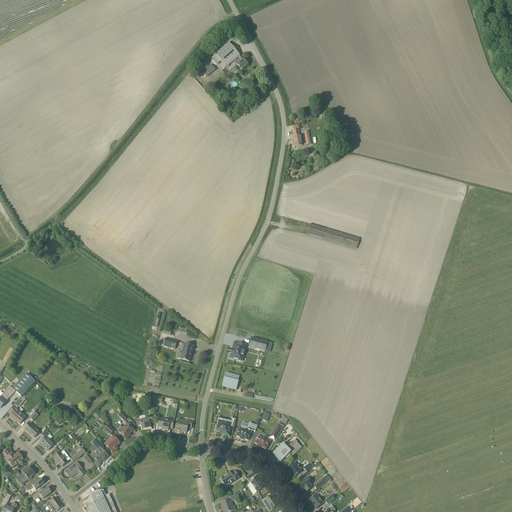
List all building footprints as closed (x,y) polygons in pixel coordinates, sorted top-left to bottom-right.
[(229,43),(215,54),(215,55),(212,58),(215,61),(214,62),(222,71),(233,62),(241,71),(248,65),(243,60),(239,56),(240,56),(229,43)] [(300,136),(299,129),(292,131),(293,137),(295,147),(302,146),(300,135),(300,136)] [(321,160),(318,154),(313,157),(315,163),(321,160)] [(356,249),(359,239),(310,225),(307,235),(356,249)] [(177,342),(165,338),(163,346),(175,349),(177,342)] [(260,347),(259,350),(265,351),(267,342),(252,338),(249,347),(255,348),(255,346),(260,347)] [(230,359),(242,362),(242,361),(239,361),(240,355),(242,356),(245,346),(246,346),(234,343),(232,350),(231,350),(230,354),(231,354),(230,359)] [(179,353),(177,359),(180,360),(189,362),(194,346),(185,344),(182,354),(179,353)] [(12,389),(10,387),(0,397),(0,407),(1,409),(6,403),(5,403),(15,392),(21,397),(35,382),(26,373),(12,389)] [(238,382),(236,381),(238,376),(229,374),(228,379),(225,379),(224,378),(222,387),(236,390),(238,382)] [(21,399),(8,413),(11,415),(10,417),(15,421),(15,420),(20,424),(25,418),(20,413),(21,412),(17,409),(19,407),(24,402),(21,399)] [(98,411),(92,416),(97,420),(102,415),(98,411)] [(124,421),(127,418),(122,412),(119,416),(124,421)] [(38,416),(34,413),(29,419),(33,422),(38,416)] [(145,420),(140,421),(140,420),(136,421),(138,426),(141,425),(142,430),(150,428),(150,425),(153,424),(151,416),(145,417),(145,420)] [(228,435),(230,425),(234,426),(234,427),(236,418),(232,418),(231,420),(225,419),(225,421),(223,422),(218,421),(219,418),(218,418),(217,425),(218,425),(217,431),(224,433),(224,434),(228,435)] [(168,421),(160,419),(158,428),(165,429),(164,430),(168,431),(169,428),(172,429),(174,421),(168,420),(168,421)] [(178,420),(175,432),(179,433),(180,432),(186,434),(187,428),(191,429),(193,422),(186,420),(186,421),(178,420)] [(239,428),(238,432),(236,437),(240,438),(240,439),(243,441),(244,440),(248,441),(251,433),(249,432),(250,430),(255,432),(257,426),(250,423),(248,427),(242,425),(240,429),(239,428)] [(39,432),(30,424),(25,430),(34,438),(39,432)] [(123,429),(119,433),(126,440),(129,437),(129,436),(134,431),(127,424),(123,428),(123,429)] [(283,427),(278,424),(273,432),(269,438),(270,439),(275,442),(283,427)] [(110,436),(114,432),(109,426),(105,430),(110,436)] [(45,432),(44,434),(40,437),(43,440),(40,443),(47,451),(54,445),(47,437),(48,436),(45,432)] [(261,449),(262,448),(265,450),(270,441),(263,437),(260,435),(261,433),(258,439),(257,438),(256,441),(257,441),(255,444),(258,446),(258,447),(261,449)] [(120,444),(113,437),(104,445),(112,453),(117,448),(117,447),(120,444)] [(98,449),(102,445),(97,439),(92,444),(98,449)] [(289,455),(290,456),(292,458),(301,448),(297,443),(294,445),(292,443),(287,448),(283,444),(277,450),(273,454),(275,456),(281,463),(286,458),(289,455)] [(21,461),(23,460),(18,453),(14,456),(9,449),(3,454),(8,461),(10,465),(9,465),(11,468),(12,467),(13,468),(18,463),(19,464),(22,462),(21,461)] [(70,459),(73,462),(85,453),(83,449),(70,459)] [(95,462),(96,462),(96,461),(99,464),(102,461),(104,459),(105,460),(109,457),(101,449),(96,454),(95,454),(92,457),(91,457),(95,462)] [(68,462),(60,453),(54,458),(61,467),(68,462)] [(85,474),(81,469),(82,469),(77,463),(65,472),(70,479),(77,473),(81,477),(85,474)] [(294,463),(286,468),(289,472),(289,473),(290,474),(291,474),(293,478),(301,473),(299,471),(301,469),(298,465),(297,466),(294,463)] [(310,464),(303,469),(306,473),(313,467),(310,464)] [(20,479),(17,481),(21,486),(29,480),(29,481),(32,478),(31,478),(34,476),(35,475),(34,473),(31,470),(30,470),(28,467),(22,472),(23,473),(25,476),(21,480),(20,479)] [(225,488),(239,478),(236,473),(235,471),(231,474),(229,472),(220,479),(221,480),(220,480),(225,488)] [(245,475),(239,480),(242,484),(245,482),(246,480),(248,479),(245,475)] [(258,478),(250,483),(257,492),(264,488),(260,481),(258,478)] [(27,491),(33,488),(36,490),(44,484),(43,483),(43,482),(42,480),(41,480),(40,479),(37,481),(36,482),(34,480),(24,488),(25,488),(26,490),(27,491)] [(306,479),(298,485),(300,489),(302,491),(303,491),(303,490),(305,493),(312,488),(310,485),(311,485),(306,479)] [(324,483),(323,482),(321,479),(313,486),(316,490),(324,483)] [(34,500),(41,497),(43,500),(51,493),(50,492),(51,491),(49,489),(48,489),(47,488),(43,491),(41,489),(32,497),(34,500)] [(92,494),(90,496),(90,497),(90,496),(91,499),(83,502),(87,511),(116,511),(114,506),(109,496),(106,497),(104,492),(104,491),(99,491),(94,493),(92,494)] [(265,500),(272,510),(279,506),(272,495),(265,500)] [(328,505),(335,499),(332,495),(324,501),(328,505)] [(323,504),(317,496),(313,499),(313,497),(310,499),(310,500),(309,501),(312,504),(313,507),(314,506),(316,510),(323,504)] [(50,509),(59,503),(55,498),(45,505),(47,508),(49,506),(50,509)] [(232,504),(230,500),(220,503),(222,508),(223,507),(224,511),(230,511),(236,510),(234,506),(231,507),(230,505),(232,504)] [(5,506),(4,509),(1,511),(13,511),(17,505),(13,503),(10,508),(5,506)] [(52,511),(51,511),(56,511),(63,508),(59,503),(50,509),(52,511)]
